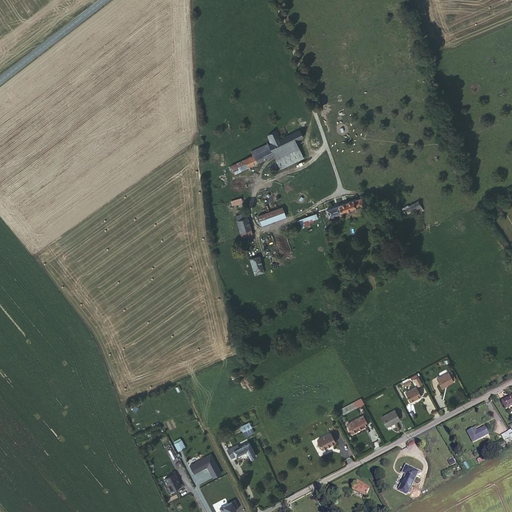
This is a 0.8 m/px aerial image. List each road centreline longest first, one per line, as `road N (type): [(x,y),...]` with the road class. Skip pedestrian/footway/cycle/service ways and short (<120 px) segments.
road 1 (unclassified): [(263,511),(511,382)]
road 2 (tertiary): [(102,0),(0,79)]
